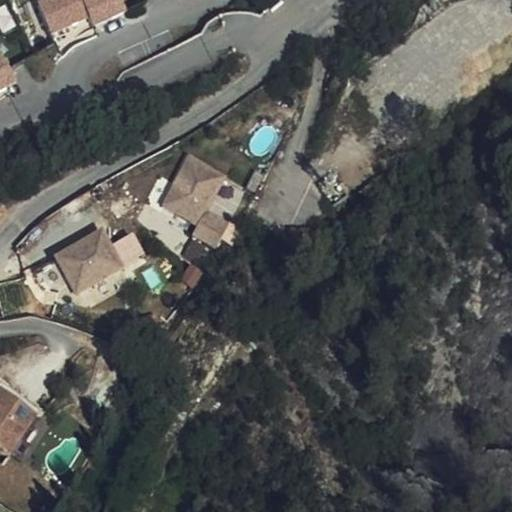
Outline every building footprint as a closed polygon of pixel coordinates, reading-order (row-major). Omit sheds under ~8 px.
[(38,0),(36,1),(51,35),(90,19),(95,29),(128,14),(121,0),(38,0)] [(0,52),(0,94),(19,84),(2,52),(0,52)] [(185,157),(162,209),(198,225),(186,253),(199,259),(207,241),(224,249),(258,173),(255,172),(249,185),(185,157)] [(148,260),(135,234),(111,246),(104,231),(54,256),(74,296),(148,260)] [(0,390),(0,399),(34,421),(38,415),(0,390)] [(0,458),(7,463),(34,421),(0,399),(0,458)]
